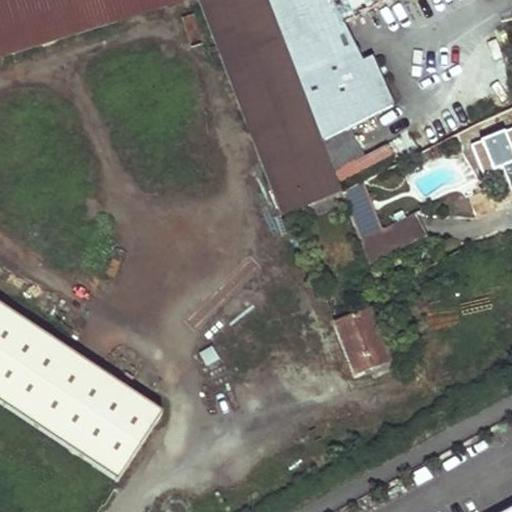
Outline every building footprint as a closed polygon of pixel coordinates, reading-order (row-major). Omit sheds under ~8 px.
[(9,0),(0,3),(0,56),(114,22),(108,0),(9,0)] [(108,0),(114,22),(184,0),(108,0)] [(202,0),(266,165),(325,143),(271,0),(202,0)] [(271,0),(325,143),(351,129),(395,106),(373,57),(364,62),(344,24),(333,0),(271,0)] [(333,0),(344,24),(390,0),(333,0)] [(351,129),(325,143),(334,167),(335,168),(362,157),(351,129)] [(266,165),(285,215),(342,193),(335,168),(334,167),(325,143),(266,165)] [(421,178),(429,193),(458,178),(450,163),(421,178)] [(511,163),(507,165),(444,197),(454,206),(458,202),(472,216),(484,205),(487,209),(498,200),(490,190),(507,176),(511,188),(511,163)] [(285,215),(289,225),(347,202),(342,193),(285,215)] [(346,207),(362,237),(381,227),(366,197),(346,207)] [(368,256),(424,243),(418,219),(362,232),(368,256)] [(0,303),(0,402),(118,481),(164,412),(0,303)] [(337,322),(356,372),(390,359),(371,308),(337,322)]
